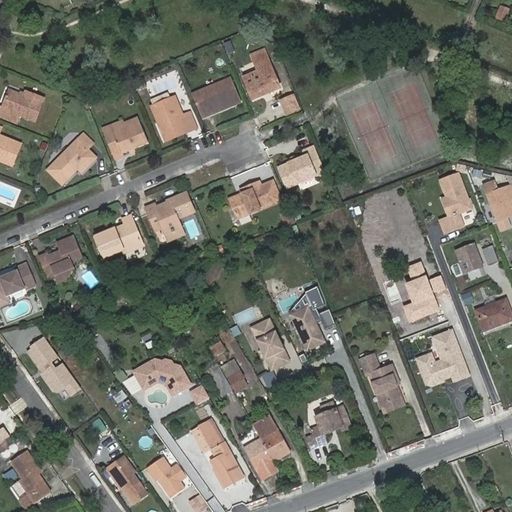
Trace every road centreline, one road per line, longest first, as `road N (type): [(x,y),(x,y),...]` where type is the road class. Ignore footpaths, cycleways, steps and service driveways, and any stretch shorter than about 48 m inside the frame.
road 1 (residential): [(0,245),(262,137)]
road 2 (tertiary): [(511,425),(279,511)]
road 3 (residential): [(113,511),(0,347)]
